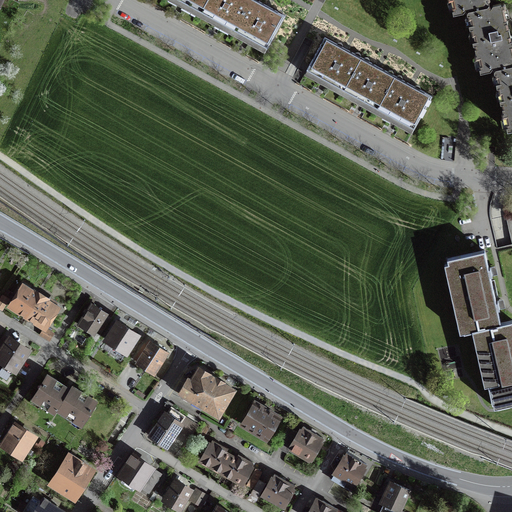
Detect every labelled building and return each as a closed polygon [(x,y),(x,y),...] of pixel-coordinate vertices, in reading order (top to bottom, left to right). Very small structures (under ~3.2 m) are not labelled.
[(178,0),(201,12),(207,0),(178,0)] [(207,0),(201,12),(234,30),(250,0),(207,0)] [(257,0),(250,0),(234,30),(267,48),(285,15),(267,5),(257,0)] [(466,12),(490,6),(488,0),(449,0),(453,15),(466,12)] [(503,3),(490,6),(466,12),(480,73),(493,70),(511,65),(511,42),(508,26),(503,3)] [(344,90),(362,57),(345,48),(324,37),(306,70),(344,90)] [(362,57),(344,90),(377,108),(395,75),(378,66),(362,57)] [(511,65),(493,70),(507,131),(511,129),(511,65)] [(395,75),(377,108),(414,129),(432,96),(414,86),(395,75)] [(456,158),(454,137),(444,137),(445,159),(456,158)] [(456,296),(493,287),(489,271),(484,250),(447,259),(456,296)] [(10,305),(27,316),(42,294),(39,292),(36,290),(35,292),(23,285),(10,305)] [(475,330),(502,323),(497,305),(493,287),(456,296),(464,332),(475,330)] [(45,296),(42,294),(27,316),(44,327),(57,307),(46,300),(47,297),(45,296)] [(2,295),(0,298),(0,307),(2,309),(9,299),(2,295)] [(105,314),(90,304),(86,310),(77,324),(92,333),(90,336),(96,341),(111,318),(105,314)] [(137,334),(118,321),(113,329),(106,339),(126,352),(137,334)] [(484,366),(511,359),(511,321),(502,323),(475,330),(484,366)] [(44,327),(39,334),(48,340),(49,340),(50,339),(54,333),(44,327)] [(27,349),(7,336),(0,347),(0,359),(5,363),(0,369),(0,375),(7,379),(14,368),(14,369),(27,349)] [(169,352),(149,339),(144,347),(142,350),(141,349),(134,359),(153,372),(163,357),(165,359),(169,352)] [(511,359),(484,366),(493,403),(511,398),(511,359)] [(215,378),(199,368),(191,380),(189,379),(182,392),(218,414),(233,389),(215,378)] [(70,390),(47,375),(33,398),(54,411),(56,408),(81,424),(96,401),(79,391),(72,386),(70,390)] [(267,409),(254,401),(241,423),(267,438),(280,416),(267,409)] [(197,425),(172,408),(167,415),(166,414),(164,416),(158,425),(151,435),(166,445),(179,426),(178,426),(179,423),(183,425),(180,429),(190,436),(197,425)] [(33,435),(13,423),(2,441),(5,443),(4,444),(20,455),(33,435)] [(210,426),(205,423),(198,435),(202,438),(210,426)] [(314,433),(303,426),(299,433),(288,427),(277,445),(288,452),(290,448),(300,454),(302,452),(311,457),(323,438),(314,433)] [(222,471),(230,455),(221,450),(210,444),(201,459),(222,471)] [(161,473),(131,453),(126,462),(125,464),(119,473),(149,492),(161,473)] [(356,458),(347,453),(331,478),(354,492),(358,485),(355,483),(366,464),(356,458)] [(81,461),(72,454),(69,458),(53,481),(74,495),(90,472),(89,472),(92,468),(81,461)] [(230,455),(222,471),(242,482),(250,466),(239,460),(230,455)] [(261,472),(256,469),(247,485),(253,488),(261,472)] [(287,481),(275,474),(264,494),(284,505),(295,485),(287,481)] [(266,483),(259,479),(250,494),(258,498),(266,483)] [(178,481),(177,481),(166,499),(179,507),(190,489),(178,481)] [(390,481),(387,488),(384,487),(380,495),(383,496),(381,501),(384,503),(379,511),(405,511),(400,509),(409,489),(392,482),(390,481)] [(203,491),(196,487),(189,499),(201,506),(208,495),(203,491)] [(23,511),(60,511),(54,508),(56,505),(51,501),(44,497),(42,500),(34,495),(27,506),(21,503),(18,508),(23,511)] [(330,504),(317,498),(309,511),(335,511),(337,508),(330,504)]
